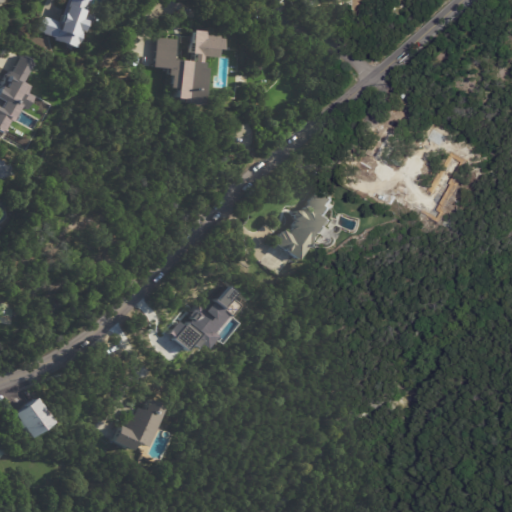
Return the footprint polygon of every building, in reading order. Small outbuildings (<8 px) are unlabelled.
[(90,0),(86,12),(95,16),(90,29),(84,27),(76,49),(54,41),(55,39),(37,32),(43,17),(58,23),(61,16),(62,16),(68,0),(90,0)] [(221,47),(221,53),(216,52),(216,60),(201,59),(200,65),(201,66),(200,71),(203,71),(200,109),(180,107),(181,102),(175,101),(176,90),(169,90),(170,78),(167,77),(167,70),(153,69),(156,39),(174,41),(172,62),(192,64),(193,56),(189,56),(191,32),(205,33),(204,37),(218,38),(217,41),(222,41),(221,47)] [(152,66),(153,41),(145,40),(144,66),(152,66)] [(22,82),(32,61),(15,53),(0,84),(0,132),(1,133),(15,105),(24,110),(31,96),(24,92),(27,85),(22,82)] [(35,111),(33,114),(28,110),(22,117),(29,123),(20,134),(1,118),(31,80),(45,92),(39,100),(42,103),(35,111)] [(403,106),(412,111),(407,120),(410,122),(403,136),(400,134),(398,137),(401,138),(391,157),(399,162),(394,170),(362,153),(369,141),(372,143),(379,128),(382,130),(384,127),(381,125),(389,110),(396,114),(401,105),(403,106)] [(0,161),(1,162),(4,161),(5,167),(10,165),(13,176),(0,180),(0,161)] [(328,228),(315,247),(310,248),(306,245),(296,259),(272,242),(280,232),(280,233),(283,230),(289,234),(292,229),(291,228),(291,225),(294,220),(292,219),(291,215),(295,210),(299,209),(301,211),(304,206),(307,206),(308,203),(307,203),(313,194),(314,195),(319,188),(334,199),(330,204),(332,206),(331,207),(332,208),(327,215),(334,220),(328,228)] [(78,232),(77,232),(76,231),(67,236),(74,260),(59,264),(53,241),(60,236),(54,229),(78,210),(89,223),(78,232)] [(165,334),(183,351),(191,342),(202,351),(213,338),(220,344),(239,323),(230,315),(238,306),(229,298),(233,293),(221,283),(182,326),(176,321),(165,334)] [(0,302),(1,302),(15,305),(13,321),(15,321),(13,330),(0,328),(0,302)] [(34,398),(49,422),(25,438),(18,427),(16,428),(12,422),(14,421),(9,414),(34,398)] [(155,426),(143,450),(133,444),(130,451),(111,441),(119,426),(123,428),(128,417),(131,418),(136,408),(145,412),(151,399),(165,406),(155,426)] [(88,439),(93,442),(90,450),(84,447),(88,439)]
